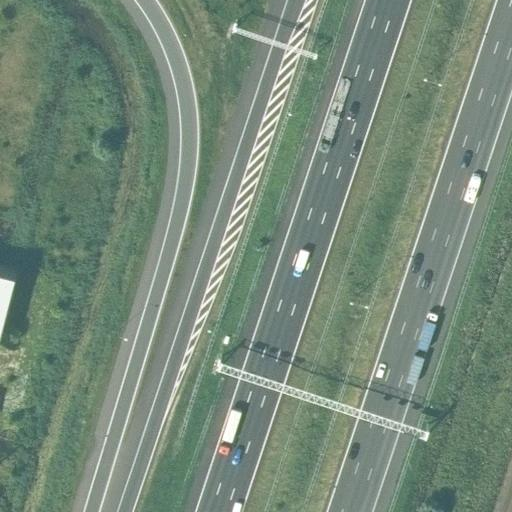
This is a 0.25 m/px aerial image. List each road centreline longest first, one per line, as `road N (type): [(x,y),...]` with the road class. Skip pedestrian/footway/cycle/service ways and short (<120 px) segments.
road 1 (motorway): [(295,0),(124,511)]
road 2 (motorway): [(387,0),(218,511)]
road 3 (motorway): [(145,0),(183,82),(187,161),(89,511)]
road 4 (motorway): [(350,511),(511,22)]
